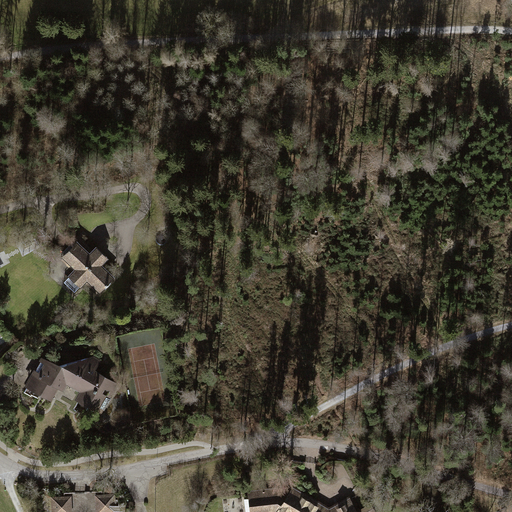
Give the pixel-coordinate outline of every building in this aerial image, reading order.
[(91,254),(78,243),(62,259),(74,271),(70,277),(83,289),(87,283),(100,296),(116,278),(104,266),(111,259),(98,247),(91,254)] [(59,365),(44,357),(27,386),(54,401),(61,390),(104,414),(119,384),(93,371),(98,359),(59,365)] [(291,485),(251,490),(251,511),(355,511),(350,500),(331,510),(291,485)] [(116,511),(116,494),(95,495),(95,511),(116,511)] [(72,511),(72,496),(52,496),(52,511),(72,511)]
